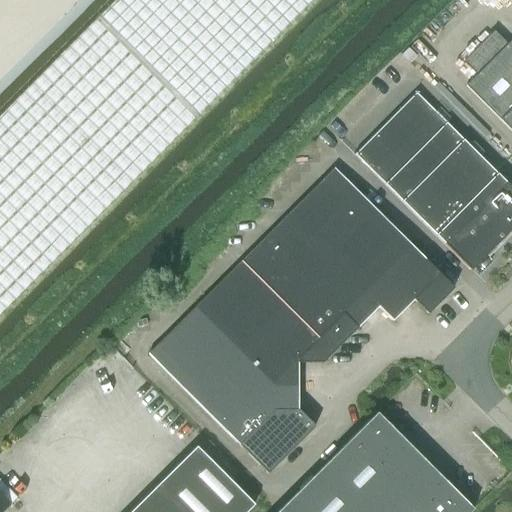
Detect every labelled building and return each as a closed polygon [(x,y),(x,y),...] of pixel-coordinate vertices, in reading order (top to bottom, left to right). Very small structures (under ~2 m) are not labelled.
[(0,315),(197,117),(198,117),(313,0),(115,0),(100,16),(95,20),(0,115),(0,315)] [(511,38),(465,86),(511,133),(511,38)] [(353,155),(470,271),(511,228),(511,189),(415,93),(353,155)] [(427,314),(453,288),(334,169),(287,216),(377,307),(391,321),(412,300),(427,314)] [(287,216),(259,244),(241,262),(331,353),(377,307),(287,216)] [(321,363),(331,353),(241,262),(194,309),(272,386),(296,387),(296,363),(321,363)] [(148,355),(257,465),(266,474),(314,427),(297,410),(296,410),(296,387),(272,386),(194,309),(148,355)] [(372,511),(424,461),(376,413),(276,511),(372,511)] [(153,489),(176,511),(245,511),(253,505),(195,447),(153,489)] [(424,461),(372,511),(468,511),(472,509),(424,461)] [(176,511),(153,489),(129,511),(176,511)]
